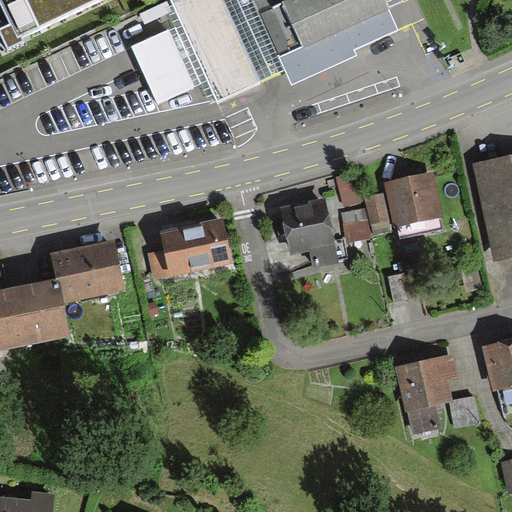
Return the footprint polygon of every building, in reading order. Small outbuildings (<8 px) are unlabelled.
[(0,0),(0,38),(7,52),(110,0),(0,0)] [(399,30),(385,0),(171,0),(219,103),(285,73),(291,87),(358,56),(355,50),(399,30)] [(170,27),(131,46),(159,105),(198,86),(170,27)] [(511,155),(477,162),(495,259),(511,255),(511,155)] [(445,218),(435,171),(384,182),(386,191),(393,222),(394,227),(397,226),(400,239),(443,230),(440,218),(445,218)] [(357,172),(337,177),(344,208),(365,203),(357,172)] [(386,191),(365,196),(371,226),(393,222),(386,191)] [(338,262),(327,198),(279,206),(288,256),(309,253),(311,267),(338,262)] [(235,255),(222,209),(160,226),(164,239),(143,244),(152,278),(235,255)] [(366,209),(342,214),(348,243),(372,238),(366,209)] [(120,235),(58,251),(69,296),(132,280),(120,235)] [(413,272),(387,276),(391,300),(417,295),(413,272)] [(57,279),(0,292),(0,347),(69,331),(57,279)] [(511,337),(484,344),(495,390),(511,386),(511,337)] [(454,352),(396,366),(407,412),(409,411),(415,433),(442,426),(436,403),(452,400),(447,382),(460,379),(454,352)] [(474,397),(451,402),(456,426),(479,421),(474,397)] [(511,461),(502,463),(509,494),(511,493),(511,461)] [(29,501),(0,497),(0,511),(54,511),(56,494),(30,492),(29,501)]
